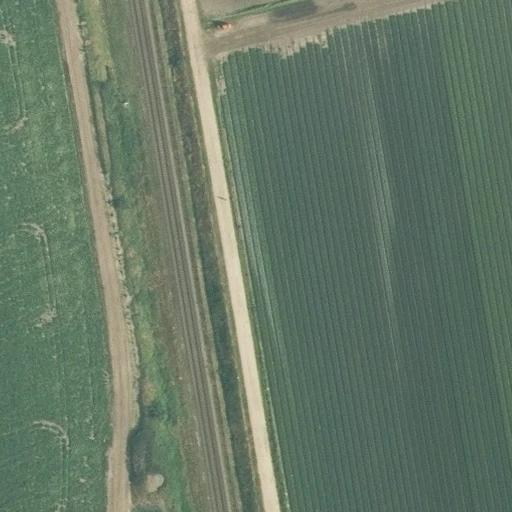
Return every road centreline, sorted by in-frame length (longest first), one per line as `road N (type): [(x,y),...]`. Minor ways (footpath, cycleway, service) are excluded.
road 1 (track): [(271,511),(187,0)]
road 2 (track): [(67,0),(136,411),(123,511)]
